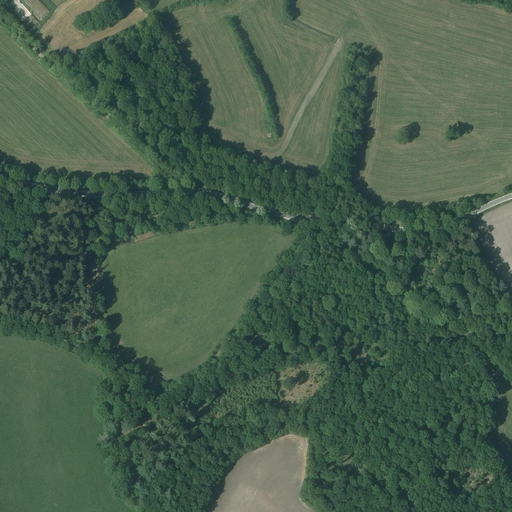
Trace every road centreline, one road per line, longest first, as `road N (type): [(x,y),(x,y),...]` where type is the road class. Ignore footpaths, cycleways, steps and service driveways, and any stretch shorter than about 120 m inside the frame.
road 1 (tertiary): [(0,177),(84,195),(206,193),(290,217),(417,230),(511,195)]
road 2 (track): [(0,18),(185,192)]
road 3 (track): [(474,339),(426,298),(288,216)]
